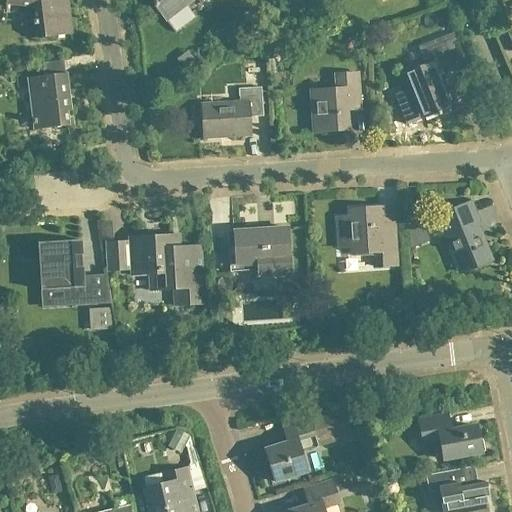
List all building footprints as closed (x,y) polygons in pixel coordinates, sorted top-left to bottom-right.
[(36,42),(69,37),(64,0),(48,3),(47,0),(5,0),(5,7),(31,10),(36,42)] [(146,0),(164,23),(193,0),(146,0)] [(408,92),(394,98),(405,126),(420,120),(421,121),(434,115),(436,118),(451,111),(440,85),(436,76),(452,69),(440,40),(423,47),(431,64),(423,67),(402,76),(408,92)] [(343,109),(357,108),(355,77),(330,78),(331,93),(307,94),(310,135),(345,133),(343,109)] [(63,115),(67,114),(62,78),(24,83),(31,132),(65,127),(63,115)] [(246,120),(260,119),(258,91),(236,92),(237,104),(201,106),(203,142),(247,139),(246,120)] [(459,276),(489,264),(473,227),(477,226),(469,205),(429,221),(437,241),(444,239),(459,276)] [(348,212),(349,218),(335,219),(336,251),(351,250),(351,256),(371,255),(372,269),(395,268),(393,239),(380,240),(378,210),(348,212)] [(256,279),(287,277),(284,231),(231,234),(233,267),(255,266),(256,279)] [(172,308),(202,307),(199,248),(178,249),(177,238),(127,240),(127,244),(105,245),(106,273),(129,271),(129,277),(147,276),(148,293),(171,291),(172,308)] [(83,304),(79,243),(41,245),(44,293),(67,292),(68,305),(83,304)] [(108,311),(88,312),(89,332),(109,331),(108,311)] [(344,424),(341,413),(280,432),(285,446),(263,452),(272,484),(305,474),(299,455),(316,449),(312,434),(344,424)] [(443,461),(479,455),(474,428),(449,432),(446,417),(417,422),(421,444),(439,441),(443,461)] [(486,511),(484,499),(487,498),(484,484),(463,488),(460,471),(423,477),(426,495),(438,493),(441,511),(486,511)] [(140,482),(147,511),(194,511),(185,472),(140,482)] [(320,511),(320,510),(337,505),(330,483),(302,492),(307,507),(291,511),(320,511)]
